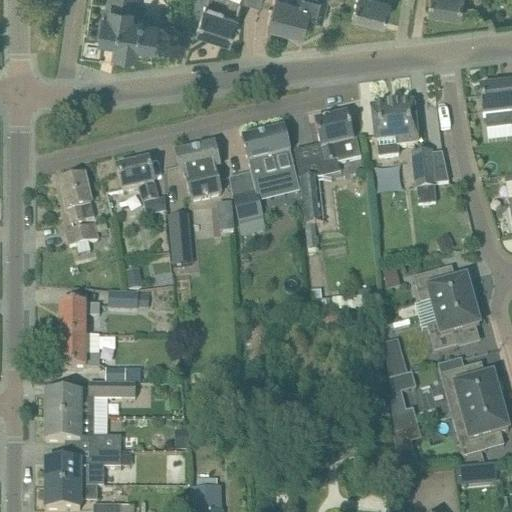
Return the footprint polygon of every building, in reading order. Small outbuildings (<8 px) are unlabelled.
[(129,19),(131,0),(111,0),(109,16),(103,15),(100,39),(116,42),(114,52),(134,55),(136,45),(152,47),(153,43),(159,44),(161,28),(155,27),(156,23),(143,21),(143,19),(138,19),(138,21),(129,19)] [(188,0),(188,11),(201,15),(196,31),(228,41),(234,22),(236,16),(240,1),(238,0),(188,0)] [(302,33),(306,19),(321,22),(326,0),(293,0),(293,1),(288,0),(274,0),(269,24),(302,33)] [(356,0),(353,16),(383,23),(388,4),(388,0),(356,0)] [(459,15),(461,0),(429,0),(428,10),(459,15)] [(511,86),(480,90),(483,118),(486,118),(488,136),(504,134),(503,130),(511,129),(511,134),(511,86)] [(387,107),(371,109),(375,145),(377,145),(378,159),(398,157),(397,148),(417,146),(413,104),(396,106),(396,105),(387,106),(387,107)] [(347,115),(314,123),(319,142),(319,146),(320,146),(324,164),(337,161),(338,164),(338,165),(362,160),(357,141),(353,142),(352,135),(347,115)] [(284,130),(241,140),(247,164),(248,164),(250,175),(253,187),(254,187),(294,176),(295,176),(290,154),(284,130)] [(214,147),(175,156),(180,178),(181,178),(181,181),(186,180),(191,205),(223,198),(216,169),(219,169),(214,147)] [(430,154),(412,157),(415,190),(416,190),(418,207),(435,205),(434,189),(434,186),(448,185),(442,155),(431,156),(430,154)] [(148,162),(117,170),(121,189),(122,193),(138,189),(142,206),(143,205),(157,202),(153,186),(153,182),(148,162)] [(250,175),(229,180),(229,181),(233,198),(232,198),(242,239),(266,233),(259,208),(258,203),(254,187),(253,187),(250,175)] [(59,183),(66,212),(68,212),(71,226),(94,221),(84,178),(59,183)] [(318,179),(300,181),(302,207),(306,236),(315,235),(314,226),(323,225),(318,179)] [(187,218),(167,220),(171,270),(191,269),(187,218)] [(69,248),(98,241),(94,226),(66,233),(69,248)] [(454,249),(447,236),(435,243),(442,255),(454,249)] [(401,289),(396,270),(383,274),(388,292),(401,289)] [(434,315),(475,303),(472,290),(469,290),(466,280),(440,287),(437,274),(413,280),(420,303),(429,301),(434,315)] [(140,277),(126,279),(128,291),(142,289),(140,277)] [(110,295),(109,309),(137,311),(137,310),(138,297),(110,295)] [(322,302),(312,303),(314,315),(335,313),(381,310),(381,297),(334,300),(322,302)] [(479,317),(475,303),(434,315),(438,327),(427,330),(429,335),(434,354),(457,348),(453,335),(479,328),(476,317),(479,317)] [(60,337),(86,337),(86,317),(100,317),(100,306),(86,306),(86,305),(60,305),(60,337)] [(60,369),(80,369),(86,369),(86,368),(100,368),(100,358),(99,357),(98,337),(86,337),(60,337),(60,369)] [(403,360),(387,364),(389,382),(408,378),(403,360)] [(105,384),(137,385),(137,375),(126,374),(126,370),(105,370),(105,384)] [(484,409),(503,404),(498,387),(496,387),(493,377),(467,384),(463,371),(440,377),(452,419),(484,409)] [(408,378),(389,382),(391,398),(416,391),(412,376),(408,378)] [(136,401),(136,386),(106,386),(106,401),(136,401)] [(277,388),(269,398),(278,406),(286,395),(277,388)] [(80,400),(80,396),(46,395),(46,420),(80,420),(94,420),(94,400),(80,400)] [(508,421),(503,404),(484,409),(452,419),(463,459),(486,453),(482,440),(508,433),(505,422),(508,421)] [(46,420),(46,443),(80,444),(80,440),(93,440),(93,439),(94,439),(94,420),(80,420),(46,420)] [(193,428),(193,444),(203,444),(203,428),(193,428)] [(174,433),(174,440),(174,450),(187,450),(188,433),(174,433)] [(93,440),(93,454),(121,454),(121,439),(94,439),(93,439),(93,440)] [(369,492),(379,491),(398,489),(394,443),(386,444),(388,458),(388,467),(367,469),(369,492)] [(121,454),(93,454),(93,466),(80,466),(80,464),(46,464),(46,488),(97,488),(104,488),(104,469),(121,469),(121,467),(126,467),(126,456),(121,456),(121,454)] [(415,459),(397,461),(398,474),(418,472),(415,459)] [(454,467),(455,486),(496,485),(495,466),(454,467)] [(49,511),(79,511),(80,504),(97,504),(97,488),(46,488),(46,511),(49,511)] [(222,511),(222,489),(196,489),(196,511),(223,511),(222,511)]
